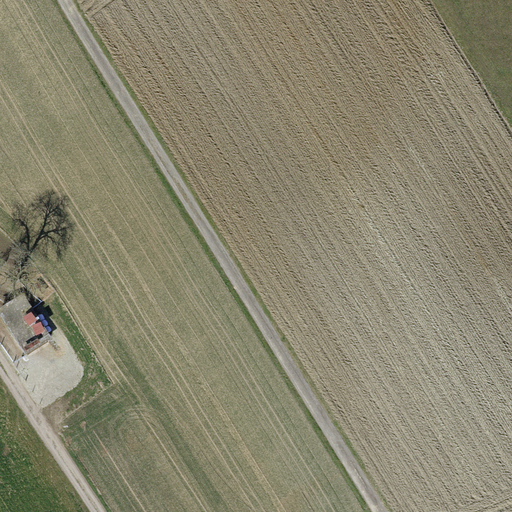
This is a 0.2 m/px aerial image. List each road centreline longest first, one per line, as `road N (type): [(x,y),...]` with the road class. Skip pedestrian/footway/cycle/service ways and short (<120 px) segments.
road 1 (track): [(382,511),(72,0)]
road 2 (track): [(93,511),(0,361)]
